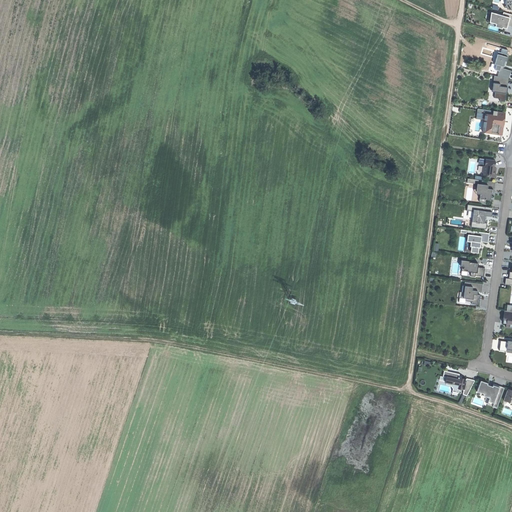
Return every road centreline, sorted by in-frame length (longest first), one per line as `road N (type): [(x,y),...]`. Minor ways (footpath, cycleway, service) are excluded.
road 1 (track): [(511,426),(408,390),(174,344),(0,333)]
road 2 (track): [(463,0),(408,390)]
road 3 (residential): [(511,162),(486,365)]
